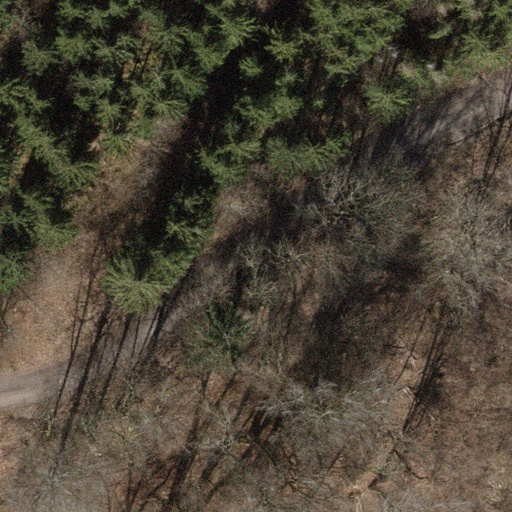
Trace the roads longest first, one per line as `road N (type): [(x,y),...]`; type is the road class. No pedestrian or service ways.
road 1 (track): [(0,385),(108,364),(230,251),(511,92)]
road 2 (track): [(491,103),(129,511)]
road 3 (track): [(0,367),(308,0)]
